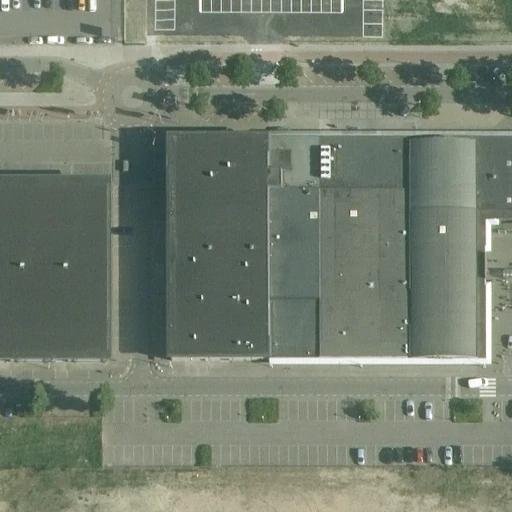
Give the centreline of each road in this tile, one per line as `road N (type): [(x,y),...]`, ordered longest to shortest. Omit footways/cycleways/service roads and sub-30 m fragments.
road 1 (secondary): [(511,502),(0,498)]
road 2 (unclassified): [(143,388),(511,388)]
road 3 (unclassified): [(511,96),(152,98)]
road 4 (unclassified): [(143,388),(144,134),(137,118)]
road 5 (unclassified): [(0,388),(143,388)]
